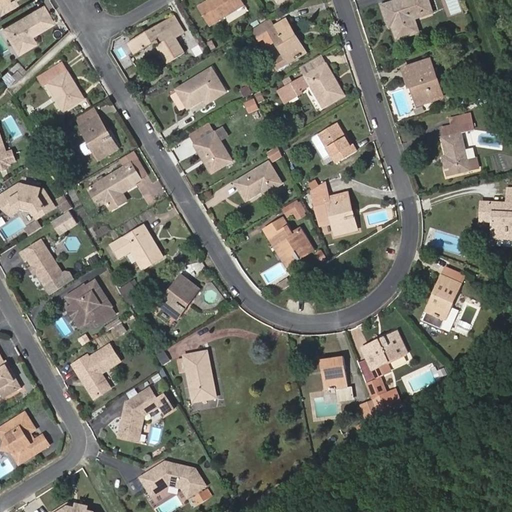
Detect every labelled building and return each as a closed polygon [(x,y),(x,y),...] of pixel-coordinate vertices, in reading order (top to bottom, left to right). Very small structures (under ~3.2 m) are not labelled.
[(0,0),(0,13),(17,4),(14,0),(11,2),(10,0),(9,0),(2,3),(0,0)] [(211,0),(199,7),(210,26),(245,4),(242,0),(211,0)] [(423,13),(431,10),(427,0),(397,0),(382,5),(387,22),(392,20),(393,26),(397,39),(418,32),(414,18),(412,13),(423,10),(423,13)] [(25,39),(31,36),(53,23),(43,7),(4,30),(18,53),(29,47),(25,39)] [(414,18),(432,13),(431,10),(423,13),(423,10),(412,13),(414,18)] [(186,52),(177,38),(186,33),(175,15),(128,44),(135,55),(154,43),(167,64),(186,52)] [(292,36),(294,35),(285,20),(275,26),(271,19),(270,19),(251,31),(256,38),(269,31),(283,54),(272,61),(277,70),(289,63),(288,61),(296,56),(297,58),(305,53),(298,40),(296,41),(292,36)] [(29,47),(35,44),(31,36),(25,39),(29,47)] [(321,56),(301,68),(306,77),(326,65),(321,56)] [(418,105),(443,97),(430,59),(404,68),(410,87),(413,86),(418,105)] [(66,110),(84,99),(63,62),(39,77),(44,86),(49,83),(66,110)] [(324,106),(344,95),(326,65),(306,77),(281,92),(286,102),(302,93),(301,90),(311,84),(324,106)] [(211,94),(214,98),(226,92),(212,68),(178,89),(179,91),(172,95),(181,110),(188,106),(189,108),(205,98),(211,94)] [(10,76),(16,82),(22,77),(16,70),(10,76)] [(9,85),(13,81),(6,73),(3,77),(9,85)] [(205,98),(207,103),(214,98),(211,94),(205,98)] [(469,114),(450,119),(452,127),(471,122),(469,114)] [(104,133),(107,131),(99,117),(81,128),(99,159),(114,150),(104,133)] [(352,143),(350,143),(337,121),(318,133),(327,148),(336,163),(356,151),(352,143)] [(473,148),(464,150),(460,133),(473,130),(471,122),(452,127),(443,129),(445,138),(444,138),(447,154),(447,155),(449,161),(444,162),(448,175),(477,168),(473,148)] [(190,134),(196,144),(215,133),(209,123),(190,134)] [(36,139),(43,135),(39,128),(32,132),(36,139)] [(223,128),(215,133),(220,141),(228,136),(223,128)] [(114,150),(117,149),(107,131),(104,133),(114,150)] [(232,161),(220,141),(215,133),(196,144),(213,172),(232,161)] [(327,148),(318,133),(312,136),(311,139),(319,152),(327,148)] [(10,164),(9,162),(6,152),(0,134),(0,170),(7,168),(8,164),(10,164)] [(278,146),(268,151),(273,160),(282,155),(278,146)] [(9,162),(15,160),(12,150),(6,152),(9,162)] [(140,178),(147,175),(134,153),(122,160),(126,167),(131,164),(140,178)] [(271,189),(281,184),(269,163),(236,182),(247,199),(262,190),(270,186),(271,189)] [(122,193),(135,185),(135,183),(141,179),(140,178),(131,164),(126,167),(97,184),(107,201),(112,209),(123,202),(119,195),(122,193)] [(312,189),(319,184),(316,179),(308,183),(312,189)] [(350,217),(353,217),(347,194),(328,198),(324,181),(319,184),(312,189),(311,189),(317,215),(330,212),(331,217),(335,233),(353,229),(350,217)] [(89,188),(99,206),(107,201),(97,184),(89,188)] [(38,220),(56,208),(45,190),(20,185),(0,198),(0,203),(4,209),(10,206),(15,214),(24,209),(32,211),(38,220)] [(499,237),(511,237),(511,194),(509,195),(508,202),(482,202),(482,220),(493,221),(499,221),(499,237)] [(64,209),(70,206),(64,196),(58,200),(64,209)] [(4,209),(12,216),(15,214),(10,206),(4,209)] [(77,223),(69,212),(53,222),(61,234),(77,223)] [(299,259),(313,250),(300,229),(293,234),(283,219),(265,230),(274,245),(279,242),(288,257),(295,253),(299,259)] [(36,233),(43,228),(39,222),(27,230),(29,233),(34,230),(36,233)] [(142,268),(162,257),(144,226),(112,245),(118,257),(131,250),(142,268)] [(511,237),(499,237),(499,243),(500,245),(511,245),(511,237)] [(45,287),(63,275),(41,241),(21,254),(26,262),(28,261),(45,287)] [(274,245),(287,266),(299,259),(295,253),(288,257),(279,242),(274,245)] [(464,275),(446,267),(443,276),(460,283),(464,275)] [(69,284),(63,275),(45,287),(51,296),(69,284)] [(424,320),(442,328),(460,283),(443,276),(424,320)] [(189,299),(191,301),(199,289),(182,277),(160,305),(175,317),(181,309),(184,311),(187,307),(184,305),(189,299)] [(99,326),(117,314),(96,279),(70,296),(75,303),(83,315),(76,318),(82,328),(95,320),(99,326)] [(134,281),(125,286),(129,294),(139,288),(134,281)] [(134,301),(143,296),(139,288),(129,294),(134,301)] [(76,318),(83,315),(75,303),(69,307),(76,318)] [(175,317),(178,319),(184,311),(181,309),(175,317)] [(399,337),(397,332),(379,341),(381,344),(399,337)] [(363,348),(372,368),(385,362),(406,352),(399,337),(381,344),(379,341),(363,348)] [(110,390),(100,375),(120,362),(109,347),(88,360),(87,357),(71,366),(81,380),(83,379),(86,384),(85,386),(94,400),(110,390)] [(193,402),(216,398),(208,351),(185,356),(193,402)] [(10,367),(7,368),(0,353),(0,389),(1,390),(4,396),(21,387),(10,367)] [(326,374),(328,390),(336,388),(340,388),(339,385),(347,384),(343,356),(321,359),(322,368),(329,367),(330,373),(326,374)] [(385,362),(372,368),(376,377),(389,371),(385,362)] [(374,397),(386,393),(380,378),(367,383),(373,398),(374,397)] [(353,400),(354,400),(352,386),(348,387),(347,384),(339,385),(340,388),(336,388),(338,400),(338,402),(353,400)] [(397,389),(389,392),(395,408),(396,409),(403,405),(397,389)] [(117,439),(136,443),(142,417),(158,407),(164,416),(172,411),(163,396),(155,401),(148,390),(124,405),(123,411),(124,412),(124,417),(121,418),(117,439)] [(380,414),(395,408),(389,392),(386,393),(374,397),(380,414)] [(373,400),(362,404),(365,413),(377,408),(373,400)] [(377,408),(365,413),(369,422),(379,418),(380,417),(377,408)] [(25,435),(35,429),(25,412),(0,428),(5,435),(5,441),(10,450),(16,452),(22,461),(49,444),(43,435),(30,443),(25,435)] [(369,422),(370,426),(381,419),(380,417),(379,418),(369,422)] [(187,497),(206,486),(195,469),(169,463),(164,467),(162,465),(140,478),(148,490),(156,485),(159,491),(169,485),(182,488),(187,497)] [(148,490),(152,496),(159,491),(156,485),(148,490)] [(200,503),(208,499),(204,492),(196,496),(200,503)] [(58,511),(68,506),(76,508),(76,504),(67,503),(53,511),(58,511)]
